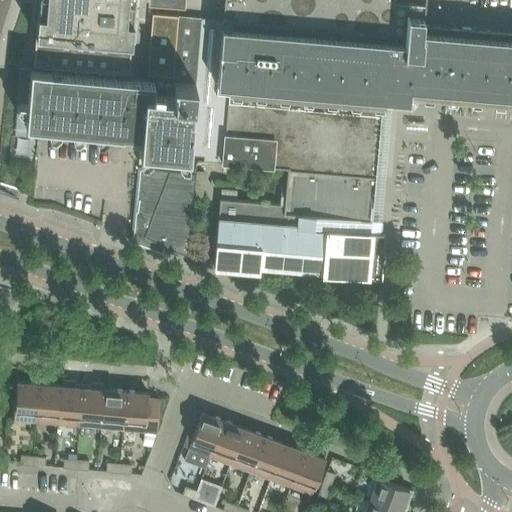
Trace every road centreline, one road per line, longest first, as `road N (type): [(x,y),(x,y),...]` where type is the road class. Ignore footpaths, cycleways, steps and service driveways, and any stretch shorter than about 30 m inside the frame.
road 1 (tertiary): [(482,400),(0,222)]
road 2 (tertiary): [(0,254),(475,427)]
road 3 (residential): [(144,500),(191,380),(262,407)]
